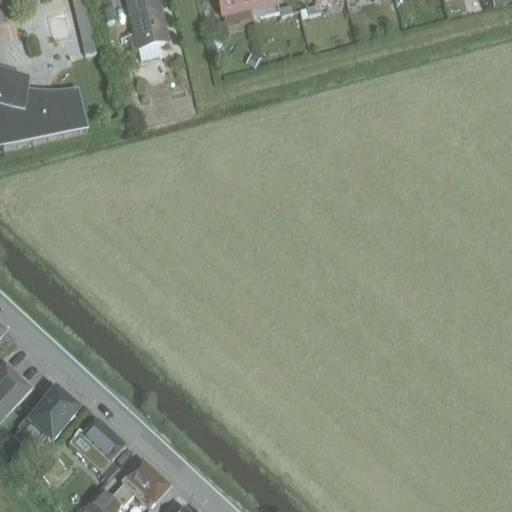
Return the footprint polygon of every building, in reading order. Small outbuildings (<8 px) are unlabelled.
[(136,54),(137,54),(140,65),(160,60),(157,49),(168,46),(156,0),(124,0),(133,37),(132,38),(136,54)] [(249,13),(246,0),(215,0),(221,20),(249,13)] [(276,0),(246,0),(249,13),(278,6),(276,0)] [(307,20),(319,17),(317,9),(305,12),(307,20)] [(278,12),(280,20),(291,18),(289,10),(278,12)] [(214,36),(226,33),(224,26),(212,28),(214,36)] [(93,44),(81,47),(83,59),(96,56),(93,44)] [(0,152),(1,153),(85,135),(77,94),(49,97),(24,97),(27,88),(0,79),(0,152)] [(5,339),(0,333),(0,426),(31,393),(4,368),(0,372),(0,356),(11,345),(5,339)] [(76,414),(54,396),(31,424),(27,420),(17,432),(19,433),(12,441),(31,457),(45,441),(50,446),(76,414)] [(125,450),(96,423),(81,440),(77,436),(67,447),(100,477),(125,450)] [(63,470),(53,461),(37,478),(46,487),(63,470)] [(149,511),(169,490),(140,464),(119,487),(122,489),(108,504),(99,495),(82,511),(118,511),(121,509),(123,510),(132,500),(144,511),(149,511)]
